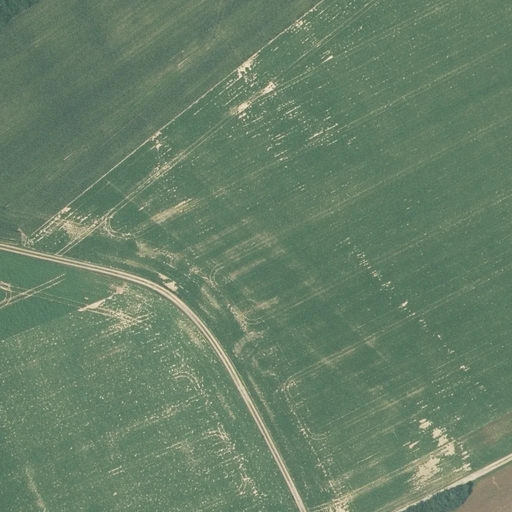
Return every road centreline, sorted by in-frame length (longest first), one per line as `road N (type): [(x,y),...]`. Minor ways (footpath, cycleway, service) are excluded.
road 1 (track): [(0,247),(165,289),(217,345),(302,511)]
road 2 (track): [(399,511),(511,452)]
